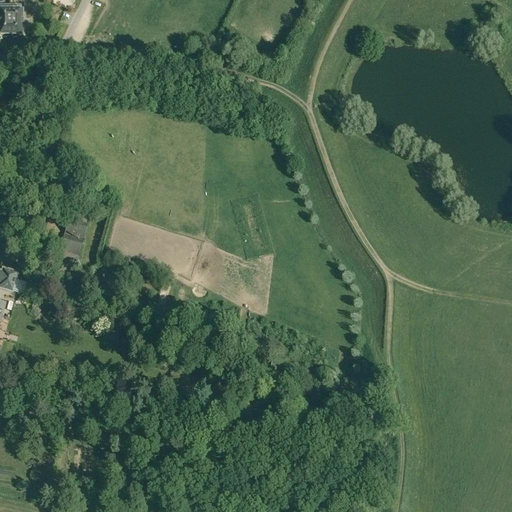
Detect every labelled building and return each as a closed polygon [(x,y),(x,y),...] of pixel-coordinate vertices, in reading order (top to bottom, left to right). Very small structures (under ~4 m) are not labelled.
[(9,37),(9,7),(0,6),(0,36),(1,37),(3,38),(6,38),(7,37),(9,37)] [(20,7),(9,7),(9,37),(11,37),(12,38),(15,38),(17,37),(22,37),(22,11),(20,11),(20,7)] [(77,222),(87,225),(92,208),(81,206),(77,222)] [(79,259),(87,225),(77,222),(67,220),(59,254),(79,259)] [(0,289),(12,292),(12,291),(15,281),(17,274),(2,270),(2,273),(0,272),(0,289)] [(43,287),(48,289),(52,276),(46,275),(43,287)] [(15,281),(12,291),(23,294),(26,284),(15,281)] [(160,323),(165,308),(155,305),(150,320),(160,323)]
